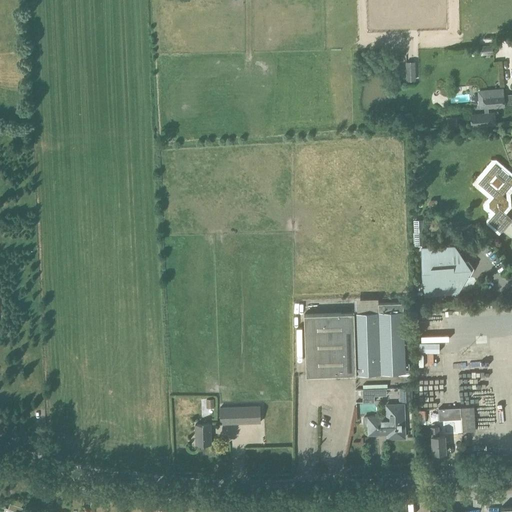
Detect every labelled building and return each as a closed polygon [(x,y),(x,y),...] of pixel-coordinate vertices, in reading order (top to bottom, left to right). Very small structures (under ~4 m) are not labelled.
[(480,54),(492,54),(492,46),(480,47),(480,54)] [(415,59),(405,59),(406,80),(416,80),(415,59)] [(504,104),(503,95),(503,94),(483,95),(484,108),(504,106),(504,104)] [(511,94),(503,95),(504,104),(511,103),(511,94)] [(472,126),(496,124),(495,113),(471,115),(472,126)] [(453,125),(462,125),(462,117),(453,117),(453,125)] [(267,135),(267,128),(255,128),(256,136),(267,135)] [(511,182),(511,177),(497,164),(494,164),(482,179),(478,176),(472,182),(479,188),(482,185),(494,196),(490,201),(490,206),(496,212),(489,220),(501,230),(511,218),(503,211),(508,205),(508,200),(502,195),(511,182)] [(423,220),(413,220),(413,232),(423,232),(423,220)] [(421,232),(413,233),(413,245),(422,244),(421,232)] [(465,260),(454,245),(421,247),(423,295),(456,294),(466,276),(469,276),(473,267),(468,260),(465,260)] [(485,247),(477,255),(490,271),(499,263),(485,247)] [(354,312),(304,314),(306,375),(356,373),(405,371),(403,311),(402,302),(378,303),(379,312),(354,312)] [(415,316),(414,358),(426,358),(426,349),(439,349),(439,323),(436,323),(436,316),(428,316),(428,310),(419,310),(419,316),(415,316)] [(487,399),(485,359),(465,361),(465,360),(457,361),(457,365),(465,365),(465,373),(458,373),(458,385),(467,384),(467,395),(472,395),(472,400),(487,399)] [(411,388),(399,388),(399,400),(411,399),(411,388)] [(198,412),(210,413),(210,398),(199,397),(198,412)] [(405,437),(404,404),(386,404),(386,416),(368,417),(369,434),(387,433),(387,438),(405,437)] [(476,416),(475,411),(485,410),(485,405),(470,406),(472,417),(476,416)] [(220,423),(260,422),(259,406),(219,407),(220,423)] [(460,408),(445,409),(446,424),(447,435),(453,435),(461,434),(461,421),(460,408)] [(211,424),(197,424),(197,445),(211,445),(211,424)] [(439,426),(431,427),(431,436),(432,453),(446,452),(445,435),(439,435),(439,426)] [(19,511),(21,507),(10,503),(8,509),(5,508),(3,511),(19,511)]
